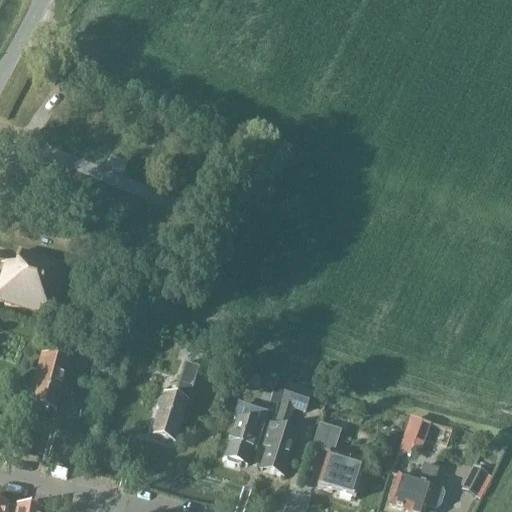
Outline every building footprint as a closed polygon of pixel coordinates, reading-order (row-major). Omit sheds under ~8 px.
[(0,304),(50,321),(66,268),(19,253),(16,266),(13,270),(0,266),(0,304)] [(55,414),(68,363),(40,356),(27,406),(55,414)] [(201,372),(220,379),(224,365),(205,359),(201,372)] [(187,405),(197,371),(185,367),(174,401),(163,397),(150,439),(174,447),(187,405)] [(310,396),(309,396),(312,386),(290,379),(287,389),(274,429),(273,429),(269,428),(262,449),(265,451),(259,473),(282,480),(296,436),(286,433),(293,410),(305,414),(310,396)] [(274,388),(269,403),(278,406),(283,391),(274,388)] [(257,447),(262,430),(267,415),(237,406),(232,421),(234,422),(223,461),(246,469),(254,447),(257,447)] [(411,458),(422,424),(412,420),(400,454),(411,458)] [(353,502),(364,467),(332,457),(339,434),(318,427),(310,451),(327,456),(316,490),(353,502)] [(433,488),(432,488),(437,472),(422,467),(417,484),(397,478),(388,508),(400,511),(425,511),(426,509),(435,511),(440,509),(444,497),(441,492),(432,490),(433,488)] [(474,497),(485,475),(473,468),(461,491),(474,497)]
